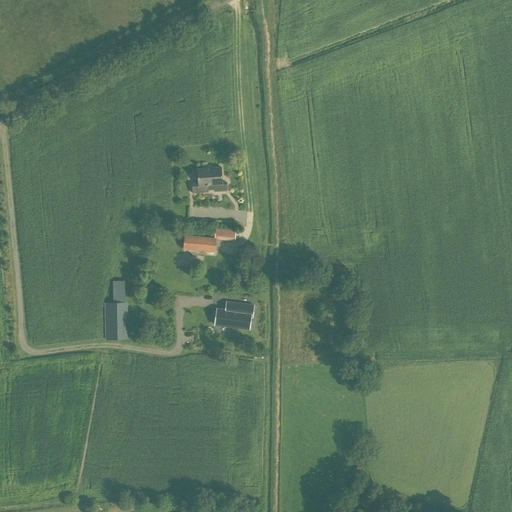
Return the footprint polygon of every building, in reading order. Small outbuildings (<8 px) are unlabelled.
[(222,182),(221,167),(198,168),(199,182),(192,182),(192,193),(208,192),(208,190),(214,190),(214,192),(227,191),(227,181),(222,182)] [(234,241),(235,229),(216,228),(215,238),(184,235),(183,249),(215,252),(216,239),(224,240),(234,241)] [(126,302),(125,302),(125,280),(113,280),(113,302),(105,303),(106,339),(128,339),(126,302)] [(208,309),(208,315),(219,314),(218,297),(189,299),(189,311),(208,309)] [(227,302),(226,309),(222,309),(220,325),(249,329),(251,314),(253,314),(254,305),(243,304),(227,302)] [(196,317),(200,326),(208,322),(204,313),(196,317)]
